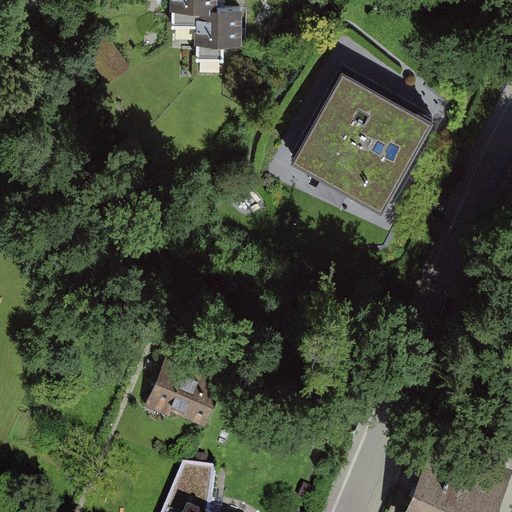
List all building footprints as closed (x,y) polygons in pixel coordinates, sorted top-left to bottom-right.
[(168,0),(168,7),(198,9),(196,40),(243,43),(245,8),(217,7),(217,0),(168,0)] [(109,33),(93,45),(115,74),(131,61),(109,33)] [(345,61),(294,152),(385,203),(436,112),(345,61)] [(228,375),(167,350),(144,407),(170,417),(172,410),(207,424),(228,375)] [(489,511),(509,465),(432,432),(397,511),(489,511)] [(211,511),(213,464),(183,461),(161,511),(211,511)] [(305,483),(298,496),(316,505),(322,492),(305,483)]
